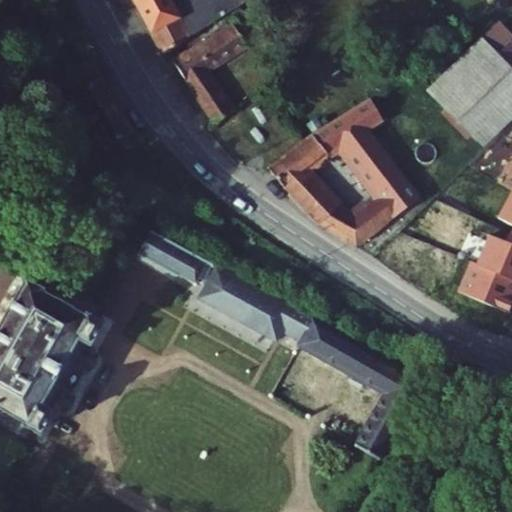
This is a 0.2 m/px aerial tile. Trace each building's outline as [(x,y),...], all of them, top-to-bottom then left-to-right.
[(220,9),(200,19),(189,0),(152,0),(182,54),(230,28),(220,9)] [(250,114),(222,68),(261,44),(250,27),(194,62),(233,125),(250,114)] [(501,150),(511,138),(511,43),(506,37),(446,95),(501,150)] [(39,112),(19,82),(11,87),(8,108),(24,118),(39,112)] [(136,140),(103,87),(55,117),(63,129),(86,115),(112,156),(136,140)] [(446,185),(389,130),(376,112),(292,170),(316,196),(355,228),(396,250),(446,185)] [(400,121),(389,130),(446,185),(455,173),(400,121)] [(511,197),(501,220),(511,225),(511,197)] [(435,385),(154,233),(141,257),(199,288),(201,284),(209,288),(201,301),(280,343),(285,333),(304,343),(301,349),(386,396),(358,444),(380,459),(435,385)] [(511,245),(492,237),(480,266),(511,279),(511,245)] [(511,279),(480,266),(474,263),(461,293),(507,313),(511,302),(511,279)] [(106,321),(35,278),(0,335),(0,408),(40,433),(61,399),(70,404),(97,360),(86,354),(106,321)]
